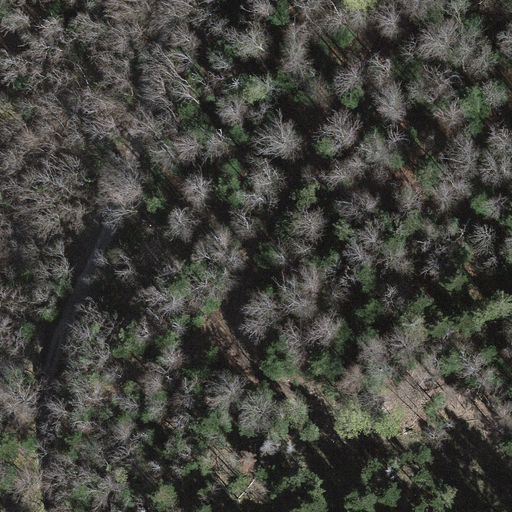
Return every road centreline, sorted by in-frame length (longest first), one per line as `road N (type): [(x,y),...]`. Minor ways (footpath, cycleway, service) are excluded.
road 1 (track): [(511,499),(281,384),(251,363),(234,319),(257,244),(318,133),(408,0)]
road 2 (track): [(50,511),(43,420),(50,359),(113,223),(170,0)]
road 3 (track): [(242,346),(511,240)]
